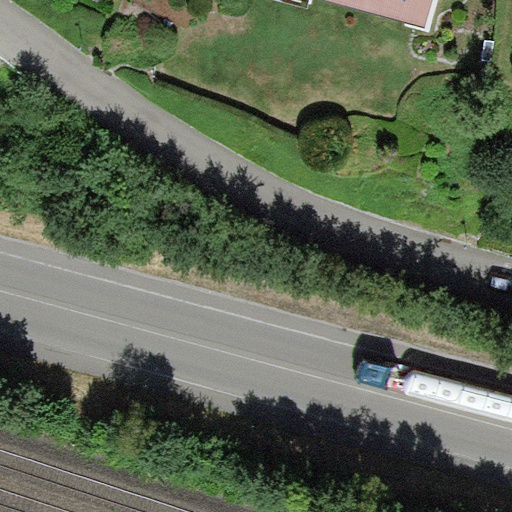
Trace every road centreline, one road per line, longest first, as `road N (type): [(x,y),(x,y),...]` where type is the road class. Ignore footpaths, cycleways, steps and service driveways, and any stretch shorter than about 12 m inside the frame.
road 1 (residential): [(511,281),(290,214),(148,133),(0,20)]
road 2 (secondary): [(511,428),(0,288)]
